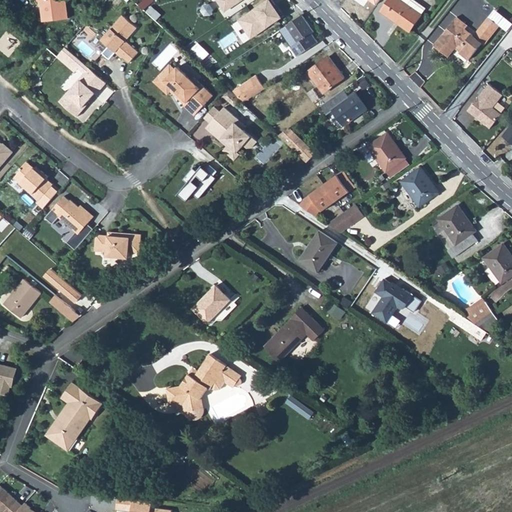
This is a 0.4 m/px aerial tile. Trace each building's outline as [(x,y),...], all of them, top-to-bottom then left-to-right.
[(37,0),(38,2),(41,1),(43,3),(44,7),(41,11),(43,22),(68,19),(65,1),(58,2),(57,0),(37,0)] [(153,0),(143,0),(139,4),(143,9),(153,0)] [(216,0),(225,14),(244,0),(216,0)] [(283,18),(270,0),(268,0),(238,20),(252,40),(283,18)] [(425,8),(413,0),(388,0),(380,12),(409,31),(425,8)] [(122,14),(100,38),(108,45),(102,52),(107,56),(110,53),(112,55),(115,51),(122,57),(122,56),(129,61),(138,51),(125,39),(136,26),(122,14)] [(301,14),(285,25),(297,42),(289,48),(296,57),(316,43),(310,34),(313,31),(301,14)] [(467,26),(456,17),(433,45),(448,56),(456,45),(461,49),(459,52),(468,59),(482,43),(484,45),(499,25),(489,17),(473,36),(464,29),(467,26)] [(196,43),(187,51),(199,62),(203,58),(208,54),(196,43)] [(213,51),(214,52),(220,59),(224,64),(229,60),(218,47),(213,51)] [(62,49),(57,55),(66,62),(71,56),(62,49)] [(208,54),(203,58),(210,67),(220,59),(214,52),(209,56),(208,54)] [(328,56),(308,71),(324,92),(344,77),(328,56)] [(164,67),(157,74),(162,80),(157,85),(166,93),(169,90),(171,88),(178,94),(175,96),(182,103),(182,104),(193,114),(211,95),(192,77),(190,79),(176,65),(169,72),(164,67)] [(105,81),(87,66),(78,77),(79,78),(73,84),(72,83),(58,100),(75,115),(83,106),(82,105),(87,99),(94,91),(95,92),(105,81)] [(157,85),(162,80),(157,74),(152,80),(157,85)] [(255,76),(234,90),(243,102),(264,88),(255,76)] [(489,83),(468,110),(480,119),(481,118),(483,120),(483,122),(490,127),(501,113),(493,107),(503,94),(489,83)] [(171,88),(169,90),(175,96),(178,94),(171,88)] [(237,99),(226,89),(221,95),(232,105),(237,99)] [(343,89),(319,105),(326,115),(333,110),(343,125),(366,109),(354,93),(349,97),(343,89)] [(250,98),(244,102),(249,110),(255,106),(250,98)] [(202,116),(209,121),(219,110),(212,105),(202,116)] [(209,121),(204,126),(212,132),(213,131),(227,143),(225,144),(222,149),(233,158),(238,152),(236,150),(242,144),(245,146),(250,146),(256,140),(242,128),(234,121),(237,118),(223,105),(219,110),(209,121)] [(237,118),(234,121),(242,128),(245,125),(237,118)] [(511,123),(503,135),(511,141),(511,123)] [(277,136),(280,138),(305,163),(314,154),(287,129),(277,136)] [(213,131),(212,132),(225,144),(227,143),(213,131)] [(388,132),(368,145),(387,171),(406,157),(388,132)] [(0,160),(10,149),(0,141),(0,140),(0,160)] [(33,166),(24,159),(18,166),(19,167),(12,175),(24,185),(23,186),(36,197),(34,199),(41,205),(55,188),(50,183),(51,182),(44,176),(46,174),(39,168),(37,170),(33,166)] [(183,182),(176,191),(184,198),(190,192),(195,197),(213,177),(211,175),(215,170),(207,164),(203,168),(199,165),(193,171),(191,174),(194,177),(196,179),(191,184),(189,182),(186,180),(183,182)] [(421,167),(401,181),(419,206),(439,192),(421,167)] [(180,179),(183,182),(186,180),(189,182),(194,177),(191,174),(193,171),(190,168),(180,179)] [(344,169),(324,184),(336,201),(356,186),(344,169)] [(336,201),(324,184),(311,193),(313,195),(309,198),(305,198),(300,205),(317,216),(322,208),(323,210),(336,201)] [(78,204),(69,197),(68,198),(62,193),(44,215),(51,221),(57,214),(74,229),(65,239),(74,246),(92,225),(86,221),(92,213),(86,208),(84,210),(78,204)] [(331,221),(328,223),(341,232),(365,216),(356,204),(334,219),(331,221)] [(458,206),(439,219),(462,251),(478,240),(473,232),(476,231),(458,206)] [(319,231),(301,259),(318,271),(337,243),(319,231)] [(140,252),(140,232),(119,232),(119,236),(115,236),(115,232),(107,232),(107,235),(99,235),(95,239),(95,251),(107,252),(107,256),(127,257),(129,254),(129,252),(140,252)] [(511,256),(503,243),(483,257),(501,282),(511,274),(511,256)] [(491,302),(511,287),(511,277),(486,294),(491,302)] [(392,283),(385,278),(375,291),(383,296),(372,312),(387,322),(398,306),(401,308),(405,307),(413,295),(403,288),(401,288),(392,282),(392,283)] [(25,279),(5,303),(22,316),(41,292),(25,279)] [(67,289),(60,298),(65,302),(81,315),(91,303),(96,307),(101,302),(100,300),(81,283),(72,293),(67,289)] [(217,285),(194,308),(209,322),(231,299),(217,285)] [(55,294),(50,300),(60,308),(65,302),(60,298),(55,294)] [(454,308),(464,315),(485,301),(481,296),(467,306),(454,308)] [(485,301),(464,315),(466,317),(475,323),(492,311),(485,301)] [(65,302),(60,308),(74,320),(77,318),(81,315),(65,302)] [(280,335),(278,333),(265,346),(280,360),(308,332),(314,339),(324,329),(302,307),(292,317),(293,318),(287,324),(289,326),(280,335)] [(492,311),(475,323),(476,324),(487,331),(489,332),(501,324),(492,311)] [(466,317),(460,326),(470,332),(476,324),(475,323),(466,317)] [(287,324),(278,333),(280,335),(289,326),(287,324)] [(476,324),(470,332),(481,340),(487,331),(476,324)] [(200,397),(203,394),(207,387),(209,389),(210,387),(214,389),(220,388),(224,381),(233,387),(235,383),(236,384),(238,384),(240,383),(241,381),(241,379),(239,377),(240,376),(225,366),(226,364),(210,354),(194,376),(189,373),(180,385),(167,388),(170,404),(175,403),(177,412),(184,411),(185,413),(188,416),(190,417),(192,417),(196,417),(199,415),(201,412),(202,409),(202,406),(200,397)] [(15,367),(0,362),(0,392),(5,394),(8,385),(10,386),(15,367)] [(102,403),(71,381),(60,397),(67,402),(56,417),(58,418),(56,421),(54,420),(44,434),(68,450),(77,438),(76,437),(90,418),(91,418),(102,403)] [(290,394),(286,400),(296,407),(300,401),(290,394)] [(77,438),(91,418),(90,418),(76,437),(77,438)] [(0,486),(0,511),(15,511),(21,505),(0,486)] [(151,500),(117,496),(116,508),(130,510),(130,511),(170,511),(171,510),(150,508),(151,500)] [(24,502),(21,505),(15,511),(34,511),(32,510),(31,511),(28,510),(29,508),(24,502)]
